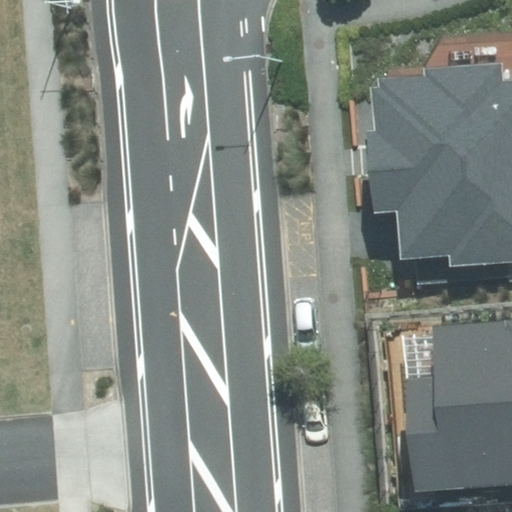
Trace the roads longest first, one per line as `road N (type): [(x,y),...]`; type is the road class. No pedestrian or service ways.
road 1 (tertiary): [(168,511),(137,0)]
road 2 (tertiary): [(227,0),(255,511)]
